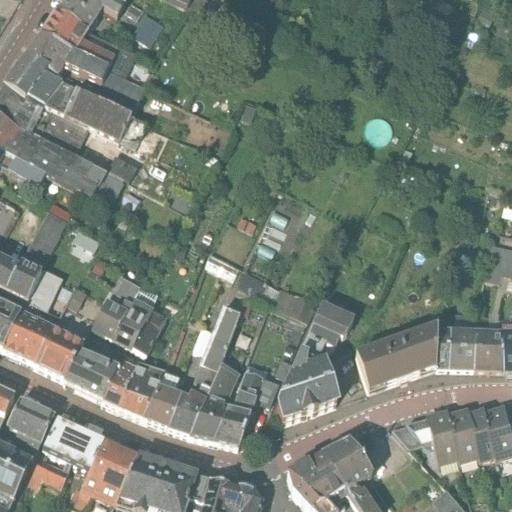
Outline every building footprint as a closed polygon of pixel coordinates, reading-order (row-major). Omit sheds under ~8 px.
[(54,19),(53,20),(88,36),(100,16),(114,25),(122,12),(109,4),(111,0),(66,0),(56,17),(54,19)] [(157,0),(186,14),(193,0),(157,0)] [(278,14),(283,0),(263,0),(261,5),(278,14)] [(437,2),(432,10),(447,19),(452,10),(437,2)] [(129,7),(122,18),(135,26),(142,15),(129,7)] [(145,19),(131,41),(149,52),(163,31),(145,19)] [(122,83),(125,84),(136,61),(86,38),(88,36),(53,20),(52,21),(53,21),(41,40),(40,40),(39,42),(122,83)] [(26,102),(42,113),(60,90),(130,124),(145,94),(125,84),(122,83),(39,42),(39,43),(38,45),(38,46),(26,62),(25,62),(14,76),(15,77),(4,90),(2,91),(23,105),(26,102)] [(60,90),(42,113),(87,135),(118,149),(133,156),(137,149),(145,132),(130,124),(60,90)] [(0,154),(43,179),(44,179),(55,185),(110,214),(122,190),(115,187),(119,180),(129,186),(135,174),(114,162),(104,181),(90,174),(91,172),(74,163),(87,135),(42,113),(26,102),(23,105),(2,91),(2,92),(2,93),(0,95),(0,154)] [(253,128),(259,113),(250,109),(243,124),(253,128)] [(284,131),(280,129),(275,138),(280,141),(284,131)] [(331,142),(312,134),(307,145),(327,154),(331,142)] [(317,160),(302,153),(297,162),(312,170),(317,160)] [(0,154),(0,172),(36,193),(43,179),(0,154)] [(219,165),(208,159),(204,168),(215,173),(219,165)] [(354,160),(349,171),(363,178),(369,167),(354,160)] [(283,192),(261,179),(255,190),(277,203),(283,192)] [(67,227),(48,217),(19,273),(0,263),(0,294),(11,300),(26,307),(41,276),(67,227)] [(258,228),(241,221),(237,231),(254,238),(258,228)] [(339,241),(348,247),(355,235),(346,229),(339,241)] [(106,248),(90,240),(84,249),(100,257),(106,248)] [(188,251),(179,247),(173,259),(182,263),(188,251)] [(511,258),(491,254),(484,288),(502,293),(505,284),(511,285),(511,258)] [(237,275),(208,259),(202,272),(231,287),(237,276),(237,275)] [(97,264),(91,273),(101,279),(107,270),(97,264)] [(46,317),(60,285),(41,276),(26,307),(46,317)] [(271,290),(247,278),(239,293),(263,305),(270,292),(271,290)] [(110,344),(124,320),(131,305),(133,302),(139,293),(120,282),(106,307),(91,334),(101,339),(110,344)] [(65,292),(59,303),(68,307),(74,296),(65,292)] [(274,305),(277,296),(270,292),(263,305),(269,307),(271,304),(274,305)] [(87,299),(76,293),(66,311),(77,317),(87,299)] [(0,356),(2,358),(26,307),(11,300),(0,294),(0,356)] [(278,304),(275,303),(271,313),(301,326),(310,303),(302,300),(302,301),(282,294),(278,304)] [(187,302),(184,299),(176,309),(179,311),(187,302)] [(110,344),(130,355),(152,316),(133,306),(125,320),(124,320),(110,344)] [(33,372),(52,336),(58,323),(46,317),(26,307),(2,358),(33,372)] [(314,419),(335,412),(322,374),(306,379),(303,378),(305,371),(308,370),(312,371),(315,370),(322,353),(333,357),(337,346),(341,347),(346,341),(352,326),(321,313),(294,375),(276,414),(282,430),(302,423),(302,424),(315,420),(314,419)] [(222,314),(198,371),(218,378),(238,321),(222,314)] [(158,338),(164,325),(165,324),(152,316),(130,355),(145,363),(150,353),(158,338)] [(63,389),(64,390),(65,388),(64,387),(67,382),(70,375),(72,375),(73,373),(71,373),(78,360),(79,361),(80,359),(79,358),(82,351),(65,342),(52,336),(33,372),(63,387),(62,388),(63,388),(63,389)] [(473,344),(472,380),(488,380),(506,381),(508,345),(498,344),(499,336),(489,336),(488,344),(473,344)] [(434,379),(435,343),(436,338),(355,365),(367,401),(434,379)] [(473,344),(435,343),(434,379),(451,379),(472,380),(473,344)] [(90,363),(74,394),(102,407),(122,362),(102,358),(97,367),(90,363)] [(122,362),(102,407),(100,410),(116,417),(127,393),(134,377),(137,370),(124,363),(122,362)] [(289,367),(282,364),(275,382),(282,384),(284,379),(289,367)] [(116,417),(141,428),(158,395),(163,381),(138,373),(138,370),(137,370),(134,377),(127,393),(116,417)] [(218,378),(198,371),(189,399),(187,405),(179,402),(167,437),(188,444),(204,409),(207,402),(218,378)] [(188,444),(213,450),(227,414),(226,414),(239,380),(220,373),(218,378),(207,402),(204,409),(188,444)] [(227,414),(213,450),(237,456),(242,437),(254,408),(269,413),(278,390),(244,379),(232,416),(227,414)] [(141,428),(167,437),(179,402),(174,401),(179,386),(163,381),(158,395),(141,428)] [(0,430),(13,405),(0,398),(0,430)] [(6,433),(17,439),(8,458),(31,470),(38,455),(41,450),(53,424),(19,407),(6,433)] [(511,438),(507,420),(487,426),(498,466),(499,470),(511,466),(511,438)] [(465,422),(446,428),(457,468),(458,472),(477,467),(466,427),(465,422)] [(486,422),(466,427),(477,467),(478,471),(498,466),(487,426),(486,422)] [(446,428),(445,423),(424,429),(430,451),(437,473),(457,468),(446,428)] [(103,446),(57,425),(42,457),(38,455),(31,470),(22,489),(37,496),(42,487),(61,495),(68,479),(67,478),(71,470),(89,478),(103,446)] [(430,451),(424,429),(391,438),(407,457),(430,451)] [(139,464),(103,446),(89,478),(79,497),(78,499),(93,505),(89,511),(117,511),(118,510),(137,468),(138,468),(139,464)] [(347,453),(321,466),(343,499),(350,511),(369,511),(362,501),(359,501),(358,502),(354,497),(370,486),(347,453)] [(0,503),(13,510),(16,504),(22,489),(31,470),(8,458),(0,454),(0,503)] [(137,468),(118,510),(117,511),(185,511),(187,506),(195,483),(156,470),(155,469),(145,466),(139,464),(138,468),(137,468)] [(343,499),(321,466),(286,483),(291,502),(301,511),(330,511),(328,509),(343,499)] [(195,483),(187,506),(202,511),(201,511),(261,511),(263,509),(256,499),(252,498),(242,495),(237,494),(216,489),(195,483)] [(245,486),(242,495),(252,498),(255,489),(245,486)] [(79,497),(75,494),(69,507),(73,510),(73,511),(76,511),(89,511),(93,505),(78,499),(79,497)] [(457,511),(446,500),(433,511),(432,511),(457,511)] [(11,511),(13,510),(0,503),(0,511),(11,511)]
